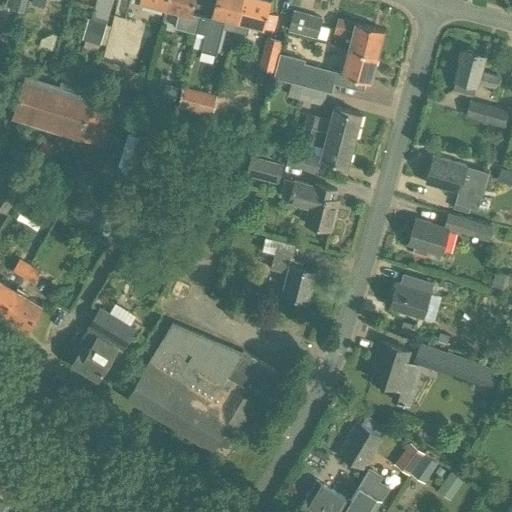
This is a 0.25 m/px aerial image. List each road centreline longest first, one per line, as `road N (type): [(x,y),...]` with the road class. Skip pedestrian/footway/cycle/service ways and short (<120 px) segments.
road 1 (residential): [(248,511),(337,350),(435,4)]
road 2 (tertiary): [(194,511),(0,375)]
